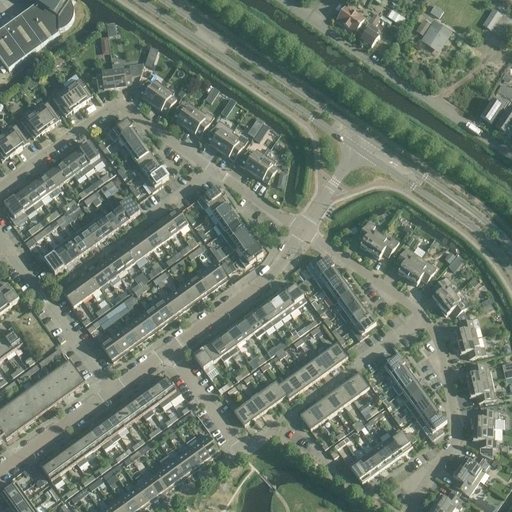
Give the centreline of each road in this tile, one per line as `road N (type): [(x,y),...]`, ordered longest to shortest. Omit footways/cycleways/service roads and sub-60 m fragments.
road 1 (unclassified): [(511,156),(283,0)]
road 2 (secondary): [(137,0),(357,149)]
road 3 (residential): [(0,188),(110,109),(122,109),(215,172)]
road 4 (secondary): [(365,137),(163,0)]
road 5 (residential): [(424,318),(438,338),(456,438),(406,511)]
road 6 (residential): [(43,297),(215,172)]
road 7 (secondary): [(357,149),(478,231),(511,269)]
road 8 (secondary): [(511,248),(491,224),(365,137)]
road 9 (residential): [(170,352),(273,274),(302,230)]
road 10 (residential): [(302,230),(424,318)]
road 11 (residential): [(0,473),(110,392)]
road 12 (residential): [(239,454),(170,352)]
